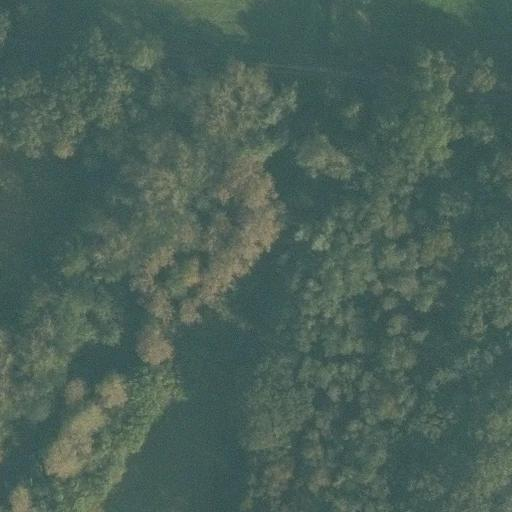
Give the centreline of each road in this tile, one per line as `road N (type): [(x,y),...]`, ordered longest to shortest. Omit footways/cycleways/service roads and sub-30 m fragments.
road 1 (track): [(302,68),(218,511)]
road 2 (track): [(302,68),(0,34)]
road 3 (track): [(511,86),(302,68)]
